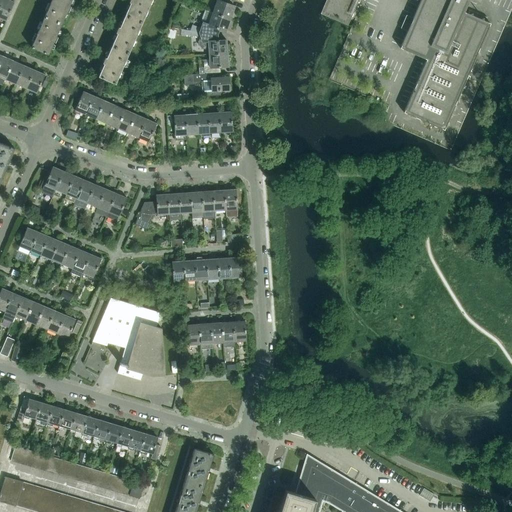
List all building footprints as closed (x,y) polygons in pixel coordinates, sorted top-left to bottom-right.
[(9,0),(1,0),(0,4),(0,18),(6,21),(14,2),(9,0)] [(51,0),(44,17),(61,24),(67,11),(68,12),(71,6),(69,5),(71,0),(51,0)] [(130,3),(125,15),(142,23),(151,0),(128,0),(128,2),(130,3)] [(214,0),(217,1),(212,13),(230,19),(234,7),(229,5),(230,0),(214,0)] [(354,0),(327,0),(322,13),(340,21),(348,25),(353,14),(349,12),(354,0)] [(419,0),(399,48),(427,60),(404,112),(444,129),(469,72),(490,24),(463,13),(468,0),(419,0)] [(225,32),(230,19),(212,13),(206,11),(202,20),(203,24),(201,28),(193,25),(190,30),(190,31),(199,32),(218,35),(219,30),(225,32)] [(116,34),(111,46),(128,53),(142,23),(125,15),(119,28),(117,27),(115,33),(116,34)] [(31,47),(48,55),(54,42),(55,42),(58,36),(56,36),(61,24),(44,17),(31,47)] [(207,48),(208,54),(227,52),(226,40),(218,40),(218,35),(199,32),(200,36),(201,41),(199,41),(199,45),(203,49),(207,48)] [(115,84),(128,53),(111,46),(106,58),(104,57),(101,63),(103,64),(98,77),(115,84)] [(199,68),(200,74),(220,72),(220,67),(228,67),(227,52),(208,54),(208,60),(203,60),(203,67),(199,68)] [(0,62),(0,77),(5,80),(13,61),(3,56),(0,62)] [(5,80),(15,84),(24,65),(13,61),(5,80)] [(15,84),(26,89),(34,70),(24,65),(15,84)] [(26,89),(36,93),(45,74),(34,70),(26,89)] [(220,92),(229,91),(228,77),(220,78),(220,72),(200,74),(182,75),(183,85),(192,84),(192,82),(201,82),(201,91),(196,91),(197,97),(220,96),(220,92)] [(75,110),(86,115),(94,96),(83,91),(75,110)] [(86,115),(96,120),(104,100),(94,96),(86,115)] [(96,120),(106,124),(115,105),(104,100),(96,120)] [(106,124),(117,129),(125,110),(115,105),(106,124)] [(117,129),(127,133),(136,114),(125,110),(117,129)] [(232,132),(231,111),(219,112),(220,133),(232,132)] [(219,112),(207,113),(209,134),(220,133),(219,112)] [(207,113),(196,114),(198,134),(202,134),(202,137),(209,136),(209,134),(207,113)] [(136,114),(127,133),(138,138),(146,119),(136,114)] [(186,135),(185,114),(173,115),(175,136),(186,135)] [(198,134),(196,114),(185,114),(186,135),(198,134)] [(138,138),(148,142),(157,123),(146,119),(138,138)] [(14,149),(0,143),(0,179),(1,180),(14,149)] [(44,185),(45,186),(56,190),(64,171),(52,166),(44,185)] [(56,190),(66,195),(74,175),(64,171),(56,190)] [(76,199),(84,180),(74,175),(66,195),(65,198),(74,202),(76,199)] [(84,180),(76,199),(87,203),(95,184),(84,180)] [(87,203),(97,208),(105,189),(95,184),(87,203)] [(97,208),(108,212),(116,193),(105,189),(97,208)] [(237,217),(237,210),(237,209),(236,189),(224,190),(225,210),(226,210),(226,217),(237,217)] [(202,212),(214,211),(212,190),(201,191),(202,212)] [(214,211),(225,210),(224,190),(212,190),(214,211)] [(191,213),(202,212),(201,191),(190,192),(191,213)] [(180,213),(191,213),(190,192),(178,193),(180,213)] [(126,197),(116,193),(108,212),(106,217),(116,221),(126,197)] [(167,194),(169,214),(180,213),(178,193),(167,194)] [(153,215),(169,214),(167,194),(156,194),(156,201),(144,202),(134,225),(147,230),(153,215)] [(79,222),(76,231),(81,233),(84,224),(79,222)] [(19,246),(30,251),(38,232),(27,227),(19,246)] [(30,251),(40,255),(48,236),(38,232),(30,251)] [(104,233),(101,239),(107,241),(110,236),(104,233)] [(238,240),(238,233),(227,234),(228,241),(238,240)] [(59,241),(48,236),(40,255),(51,260),(59,241)] [(51,260),(61,264),(69,245),(59,241),(51,260)] [(80,249),(69,245),(61,264),(72,268),(80,249)] [(72,268),(82,273),(90,254),(80,249),(72,268)] [(82,273),(93,277),(101,258),(90,254),(82,273)] [(242,277),(240,256),(228,257),(229,278),(242,277)] [(229,278),(228,257),(217,258),(218,279),(229,278)] [(218,279),(217,258),(205,259),(207,280),(218,279)] [(207,280),(205,259),(194,260),(195,281),(207,280)] [(195,281),(194,260),(183,261),(184,281),(195,281)] [(184,281),(183,261),(171,261),(173,282),(184,281)] [(13,269),(11,274),(17,277),(19,272),(13,269)] [(0,291),(0,309),(4,312),(12,292),(1,288),(0,291)] [(4,312),(15,316),(23,297),(12,292),(4,312)] [(25,320),(33,301),(23,297),(15,316),(25,320)] [(156,326),(160,313),(110,298),(92,341),(106,345),(107,342),(115,345),(118,337),(127,339),(117,373),(140,380),(142,373),(151,376),(165,375),(161,328),(156,326)] [(25,320),(36,325),(44,306),(33,301),(25,320)] [(36,325),(46,329),(54,310),(44,306),(36,325)] [(46,329),(57,334),(65,314),(54,310),(46,329)] [(75,319),(65,314),(57,334),(67,338),(75,319)] [(246,341),(244,320),(232,321),(233,342),(246,341)] [(222,343),(233,342),(232,321),(221,322),(222,343)] [(211,344),(222,343),(221,322),(210,323),(211,344)] [(200,344),(211,344),(210,323),(198,324),(200,344)] [(200,344),(198,324),(187,324),(188,345),(200,344)] [(0,353),(7,356),(12,345),(14,340),(7,337),(5,342),(0,353)] [(22,349),(15,347),(11,361),(18,363),(22,349)] [(26,409),(20,407),(17,420),(28,423),(29,419),(28,419),(29,416),(35,418),(40,402),(29,399),(26,409)] [(51,405),(40,402),(35,418),(33,424),(45,428),(46,424),(51,405)] [(52,423),(58,425),(63,409),(51,405),(46,424),(51,426),(52,423)] [(75,412),(63,409),(58,425),(58,427),(63,429),(64,427),(70,428),(75,412)] [(75,430),(82,432),(86,416),(75,412),(70,428),(69,431),(75,432),(75,430)] [(87,433),(93,435),(98,419),(86,416),(82,432),(81,434),(86,436),(87,433)] [(98,437),(105,439),(110,423),(98,419),(93,435),(92,438),(97,439),(98,437)] [(334,432),(291,419),(287,432),(330,445),(334,432)] [(110,441),(116,442),(121,426),(110,423),(105,439),(104,441),(110,443),(110,441)] [(122,444),(128,446),(133,430),(121,426),(116,442),(116,444),(121,446),(122,444)] [(133,447),(140,449),(144,433),(133,430),(128,446),(127,448),(133,449),(133,447)] [(160,446),(155,444),(157,437),(144,433),(140,449),(139,451),(144,453),(145,451),(152,453),(151,458),(156,460),(160,446)] [(194,447),(193,448),(184,480),(203,485),(213,452),(194,447)] [(19,449),(13,448),(10,460),(15,462),(19,449)] [(21,464),(25,451),(19,449),(15,462),(21,464)] [(27,465),(30,453),(25,451),(21,464),(27,465)] [(32,467),(36,455),(30,453),(27,465),(32,467)] [(403,511),(307,454),(295,493),(285,489),(278,511),(403,511)] [(38,469),(42,456),(36,455),(32,467),(38,469)] [(44,470),(47,458),(42,456),(38,469),(44,470)] [(49,472),(53,460),(47,458),(44,470),(49,472)] [(55,474),(58,461),(53,460),(49,472),(55,474)] [(60,475),(64,463),(58,461),(55,474),(60,475)] [(66,477),(70,465),(64,463),(60,475),(66,477)] [(72,479),(75,466),(70,465),(66,477),(72,479)] [(77,480),(81,468),(75,466),(72,479),(77,480)] [(83,482),(87,470),(81,468),(77,480),(83,482)] [(89,484),(92,471),(87,470),(83,482),(89,484)] [(94,485),(98,473),(92,471),(89,484),(94,485)] [(100,487),(104,475),(98,473),(94,485),(100,487)] [(106,489),(109,476),(104,475),(100,487),(106,489)] [(111,490),(115,478),(109,476),(106,489),(111,490)] [(0,501),(15,506),(19,494),(22,482),(5,477),(0,491),(0,501)] [(117,492),(120,479),(115,478),(111,490),(117,492)] [(122,494),(126,481),(120,479),(117,492),(122,494)] [(195,511),(203,485),(184,480),(173,511),(195,511)] [(128,495),(132,483),(126,481),(122,494),(128,495)] [(22,482),(19,494),(24,495),(28,484),(22,482)] [(139,498),(142,486),(132,483),(128,495),(139,498)] [(28,484),(24,495),(30,497),(33,485),(28,484)] [(33,485),(30,497),(35,499),(39,487),(33,485)] [(39,487),(35,499),(41,500),(44,489),(39,487)] [(418,494),(429,500),(433,494),(422,487),(418,494)] [(44,489),(41,500),(46,502),(50,490),(44,489)] [(50,490),(46,502),(52,504),(55,492),(50,490)] [(55,492),(52,504),(57,505),(61,493),(55,492)] [(61,493),(57,505),(63,507),(66,495),(61,493)] [(15,506),(21,507),(24,495),(19,494),(15,506)] [(26,509),(30,497),(24,495),(21,507),(26,509)] [(66,495),(63,507),(68,508),(72,497),(66,495)] [(26,509),(32,510),(35,499),(30,497),(26,509)] [(72,497),(68,508),(74,510),(78,498),(72,497)] [(78,498),(74,510),(79,511),(83,500),(78,498)] [(37,511),(41,500),(35,499),(32,510),(37,511)] [(37,511),(43,511),(46,502),(41,500),(37,511)] [(83,500),(79,511),(80,511),(85,511),(89,501),(83,500)] [(89,501),(85,511),(91,511),(94,503),(89,501)] [(49,511),(52,504),(46,502),(43,511),(49,511)] [(94,503),(91,511),(97,511),(100,505),(94,503)]
